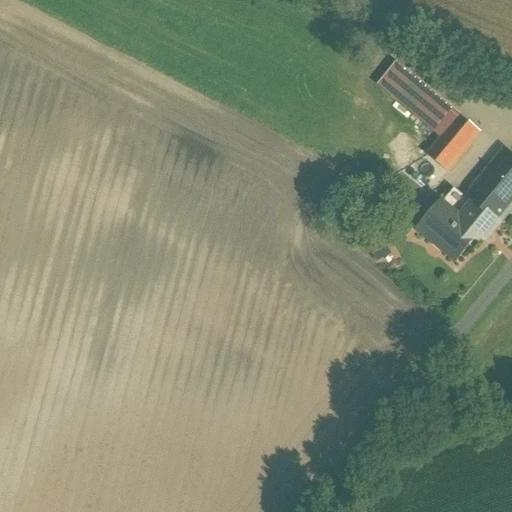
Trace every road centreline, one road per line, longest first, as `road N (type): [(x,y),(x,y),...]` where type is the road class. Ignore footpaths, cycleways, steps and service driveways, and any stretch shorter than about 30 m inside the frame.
road 1 (unclassified): [(317,511),(511,276)]
road 2 (unknown): [(511,203),(372,147)]
